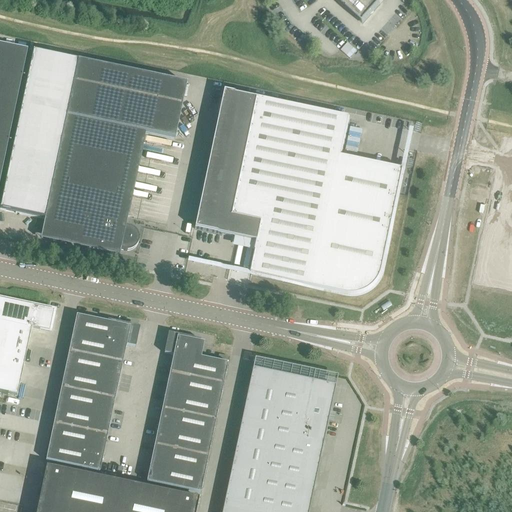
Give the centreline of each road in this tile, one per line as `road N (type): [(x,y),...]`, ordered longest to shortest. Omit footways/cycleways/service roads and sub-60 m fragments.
road 1 (unclassified): [(0,269),(334,339)]
road 2 (tertiary): [(431,281),(476,70),(476,37),(457,0)]
